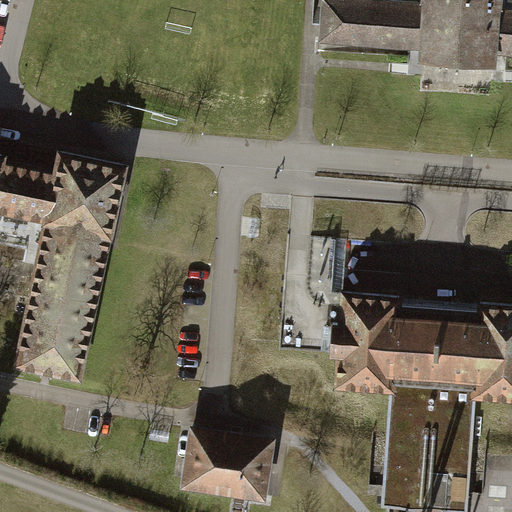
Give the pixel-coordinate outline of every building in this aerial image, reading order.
[(324,0),(321,45),(421,50),(424,4),(353,0),(324,0)] [(499,69),(500,57),(506,10),(506,0),(423,0),(424,4),(421,50),(421,63),(499,69)] [(511,10),(506,10),(500,57),(511,57),(511,10)] [(53,154),(49,177),(37,225),(9,373),(88,389),(132,170),(53,154)] [(0,215),(37,225),(49,177),(12,169),(14,159),(0,155),(0,215)] [(336,287),(336,232),(314,232),(313,287),(336,287)] [(404,297),(340,291),(337,316),(326,315),(323,354),(335,355),(332,384),(396,390),(404,306),(404,297)] [(396,390),(386,510),(414,511),(462,511),(474,397),(480,313),(404,306),(396,390)] [(511,308),(481,306),(480,313),(474,397),(511,399),(511,308)] [(191,424),(182,484),(265,496),(274,436),(191,424)]
